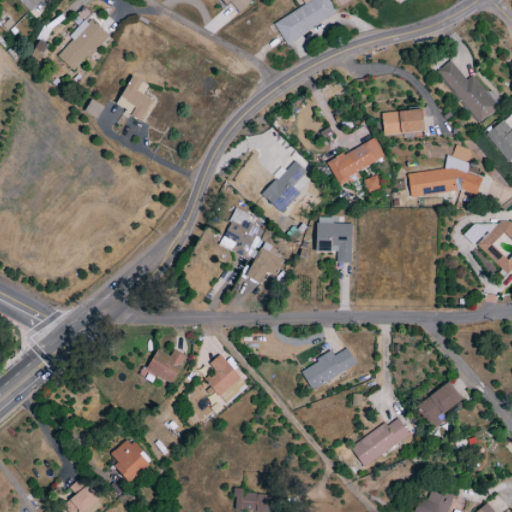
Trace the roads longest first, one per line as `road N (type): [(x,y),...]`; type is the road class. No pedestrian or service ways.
road 1 (secondary): [(482,0),(440,27),(349,51),(243,118),(213,156),(167,252),(69,340)]
road 2 (residential): [(511,421),(425,318),(96,318)]
road 3 (residential): [(211,321),(376,511)]
